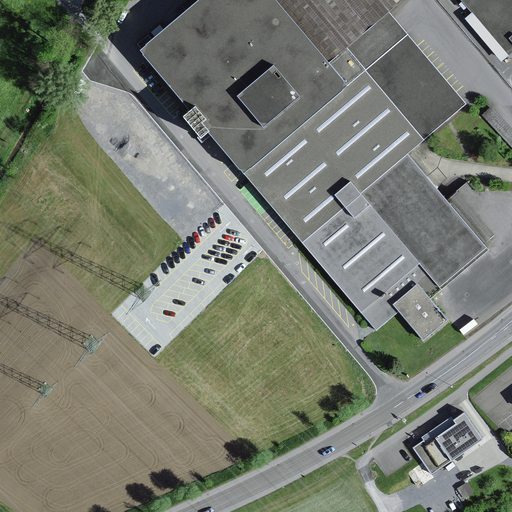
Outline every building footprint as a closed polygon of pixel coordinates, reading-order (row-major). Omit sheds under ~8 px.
[(208,128),(302,239),(406,152),(467,100),(391,10),(329,62),(277,0),(192,0),(138,46),(189,106),(182,112),(201,135),(204,132),(208,128)] [(277,0),(329,62),(391,10),(403,0),(277,0)] [(511,0),(461,0),(471,12),(464,18),(501,62),(511,52),(511,0)] [(91,114),(213,258),(233,241),(111,97),(91,114)] [(511,127),(492,106),(482,115),(511,147),(511,127)] [(204,280),(74,128),(65,136),(195,288),(204,280)] [(406,152),(302,239),(377,330),(400,311),(425,341),(451,320),(428,294),(485,247),(484,245),(446,200),(406,152)] [(458,190),(446,200),(484,245),(495,235),(458,190)] [(464,412),(453,419),(451,416),(421,436),(424,440),(414,447),(432,473),(482,437),(464,412)] [(423,463),(413,470),(423,484),(433,477),(423,463)] [(468,482),(458,489),(465,499),(475,493),(468,482)]
